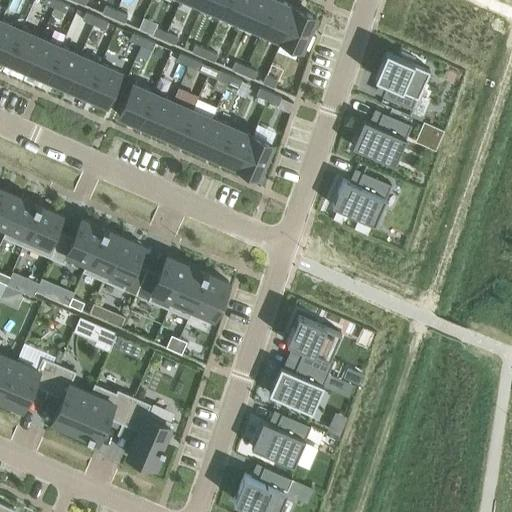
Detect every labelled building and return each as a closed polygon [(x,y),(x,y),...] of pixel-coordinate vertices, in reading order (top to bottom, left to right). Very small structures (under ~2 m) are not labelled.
[(59,0),(56,0),(54,6),(65,11),(68,4),(59,0)] [(203,0),(202,4),(222,13),(227,0),(203,0)] [(227,0),(222,13),(241,22),(250,0),(227,0)] [(250,0),(241,22),(261,30),(274,0),(250,0)] [(279,0),(274,0),(261,30),(281,39),(295,7),(279,0)] [(105,4),(102,12),(113,16),(117,9),(105,4)] [(295,7),(281,39),(302,48),(316,16),(295,7)] [(117,9),(113,16),(124,21),(128,14),(117,9)] [(86,11),(83,19),(94,24),(97,16),(86,11)] [(97,16),(94,24),(105,29),(108,21),(97,16)] [(1,19),(0,22),(0,56),(7,60),(21,28),(1,19)] [(156,26),(152,33),(163,38),(167,31),(156,26)] [(21,28),(7,60),(27,69),(41,37),(21,28)] [(167,31),(163,38),(175,43),(178,36),(167,31)] [(133,32),(130,39),(141,44),(144,37),(133,32)] [(41,37),(27,69),(47,77),(61,45),(41,37)] [(144,37),(141,44),(152,49),(155,41),(144,37)] [(195,43),(192,51),(203,56),(206,48),(195,43)] [(61,45),(47,77),(67,86),(80,54),(61,45)] [(206,48),(203,56),(214,60),(217,53),(206,48)] [(386,49),(375,76),(381,78),(388,81),(382,94),(412,107),(417,95),(429,68),(413,61),(399,54),(386,49)] [(180,52),(177,60),(188,65),(191,57),(180,52)] [(80,54),(67,86),(86,94),(100,62),(80,54)] [(191,57),(188,65),(199,69),(202,62),(191,57)] [(235,60),(232,68),(243,73),(246,65),(235,60)] [(100,62),(86,94),(107,103),(121,71),(100,62)] [(246,65),(243,73),(254,78),(257,70),(246,65)] [(220,70),(216,77),(228,82),(231,74),(220,70)] [(231,74),(228,82),(239,87),(242,79),(231,74)] [(266,74),(263,81),(274,86),(277,79),(266,74)] [(132,82),(118,114),(139,123),(153,91),(132,82)] [(259,87),(256,94),(267,99),(270,92),(259,87)] [(153,91),(139,123),(159,132),(173,99),(153,91)] [(270,92),(267,99),(278,104),(281,96),(270,92)] [(173,99),(159,132),(179,140),(193,108),(173,99)] [(193,108),(179,140),(198,149),(212,117),(193,108)] [(363,118),(352,145),(394,163),(412,124),(382,111),(377,124),(369,120),(363,118)] [(212,117),(198,149),(218,157),(232,125),(212,117)] [(232,125),(218,157),(238,166),(252,134),(232,125)] [(252,134),(238,166),(259,175),(273,143),(252,134)] [(343,177),(332,204),(338,207),(333,217),(341,221),(346,210),(359,216),(354,227),(367,232),(372,222),(374,223),(392,183),(362,170),(357,183),(349,180),(343,177)] [(1,187),(0,189),(0,229),(4,231),(5,232),(21,196),(1,187)] [(4,231),(3,236),(24,245),(41,204),(21,196),(5,232),(4,231)] [(41,204),(24,245),(44,254),(49,256),(61,230),(55,228),(61,213),(41,204)] [(61,230),(49,256),(64,262),(68,254),(86,262),(87,262),(102,226),(82,217),(74,236),(61,230)] [(86,262),(82,270),(103,279),(123,235),(102,226),(87,262),(86,262)] [(123,235),(103,279),(124,288),(132,270),(144,275),(147,268),(135,262),(143,244),(123,235)] [(147,268),(144,275),(156,281),(148,299),(168,308),(188,263),(167,254),(159,273),(147,268)] [(188,263),(168,308),(189,317),(191,312),(190,312),(208,272),(188,263)] [(0,271),(0,280),(6,283),(10,275),(0,271)] [(208,272),(190,312),(191,312),(211,321),(228,281),(208,272)] [(10,275),(6,283),(18,289),(22,281),(10,275)] [(34,295),(36,290),(39,282),(27,277),(21,290),(34,295)] [(39,282),(36,290),(48,295),(52,287),(39,282)] [(72,296),(69,304),(81,309),(84,301),(72,296)] [(292,326),(286,339),(293,342),(304,347),(299,359),(328,372),(334,358),(330,356),(341,331),(298,313),(292,327),(292,326)] [(97,344),(95,347),(111,354),(112,351),(119,337),(103,330),(97,344)] [(171,334),(166,346),(174,350),(179,337),(171,334)] [(0,337),(0,396),(17,358),(0,351),(0,340),(1,338),(0,337)] [(179,337),(174,350),(181,353),(187,341),(179,337)] [(17,358),(0,396),(0,398),(21,407),(32,383),(47,390),(59,363),(43,356),(37,367),(17,358)] [(281,365),(269,392),(312,410),(328,372),(299,359),(294,371),(283,366),(281,365)] [(59,363),(47,390),(63,397),(52,421),(74,430),(91,391),(90,391),(71,382),(76,370),(59,363)] [(348,367),(344,377),(357,382),(361,373),(348,367)] [(91,391),(74,430),(96,440),(107,416),(122,423),(134,395),(117,388),(116,391),(94,382),(90,391),(91,391)] [(134,395),(122,423),(138,429),(127,453),(134,457),(133,459),(148,465),(149,463),(156,466),(165,447),(161,445),(172,421),(148,410),(151,403),(134,395)] [(263,419),(251,446),(294,464),(311,425),(281,412),(276,425),(268,421),(263,419)] [(245,472),(233,499),(263,511),(278,511),(287,491),(298,496),(306,500),(312,486),(293,478),(264,465),(258,478),(251,474),(245,472)] [(0,501),(0,511),(13,511),(15,508),(0,501)]
